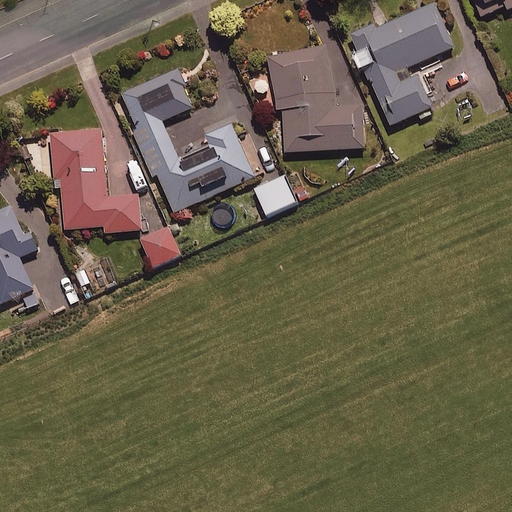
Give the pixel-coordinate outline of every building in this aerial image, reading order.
[(511,0),(472,0),(483,21),(511,7),(511,0)] [(375,28),(351,39),(392,130),(433,112),(419,80),(402,87),(397,78),(455,52),(435,8),(378,34),(375,28)] [(326,50),(268,62),(278,105),(278,115),(284,116),(286,158),(367,154),(363,110),(338,111),(337,98),(326,50)] [(182,70),(125,96),(178,214),(258,178),(235,125),(208,137),(212,146),(182,160),(166,123),(196,109),(187,89),(190,88),(182,70)] [(105,131),(53,135),(57,182),(63,181),(67,232),(109,229),(109,235),(145,232),(142,197),(111,200),(105,131)] [(297,205),(286,178),(255,191),(266,218),(297,205)] [(14,207),(0,213),(0,294),(5,306),(38,291),(24,259),(42,251),(34,234),(28,237),(14,207)] [(181,258),(169,230),(141,242),(153,270),(181,258)]
